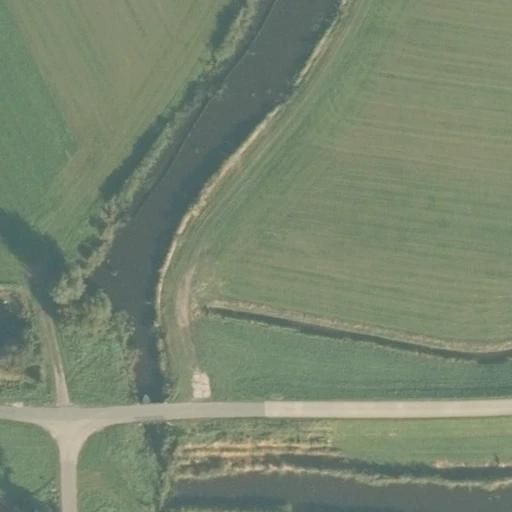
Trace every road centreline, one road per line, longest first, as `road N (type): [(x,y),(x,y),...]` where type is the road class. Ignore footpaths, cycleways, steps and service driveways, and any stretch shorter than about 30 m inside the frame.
road 1 (unclassified): [(511,401),(189,413)]
road 2 (unclassified): [(64,415),(189,413)]
